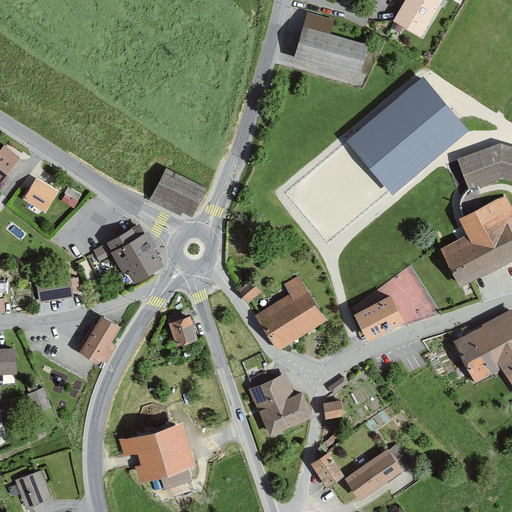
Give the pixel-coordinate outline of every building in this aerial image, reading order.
[(441,0),(403,0),(393,20),(422,36),(441,0)] [(368,42),(298,22),(289,55),(359,75),(368,42)] [(469,131),(424,78),(348,142),(393,195),(469,131)] [(511,143),(496,138),(454,154),(468,189),(499,176),(511,180),(511,143)] [(0,145),(0,184),(0,185),(16,163),(19,157),(2,144),(0,145)] [(205,186),(162,165),(146,199),(179,216),(180,212),(191,216),(205,186)] [(44,216),(57,192),(33,176),(21,200),(44,216)] [(62,198),(75,206),(83,193),(70,185),(62,198)] [(511,208),(505,195),(458,218),(468,237),(442,250),(461,287),(511,262),(511,208)] [(162,264),(142,227),(138,230),(134,222),(104,239),(105,245),(93,252),(97,262),(110,256),(115,270),(120,267),(130,279),(162,264)] [(325,318),(295,275),(282,283),(287,294),(251,313),(277,348),(325,318)] [(67,276),(34,283),(37,302),(70,296),(67,276)] [(260,290),(248,278),(234,288),(247,302),(260,290)] [(354,315),(367,341),(404,323),(391,296),(354,315)] [(511,382),(511,309),(453,342),(475,381),(503,366),(511,382)] [(118,323),(95,311),(74,344),(95,359),(118,323)] [(186,311),(163,319),(171,344),(194,337),(186,311)] [(12,343),(0,344),(0,371),(13,370),(12,343)] [(292,389),(282,370),(245,385),(267,433),(311,411),(298,387),(292,389)] [(37,409),(52,403),(44,385),(29,392),(37,409)] [(339,396),(319,399),(322,416),(342,413),(339,396)] [(185,422),(119,439),(124,458),(139,454),(142,467),(137,468),(141,483),(197,469),(185,422)] [(411,458),(396,441),(341,473),(357,496),(400,468),(398,466),(411,458)] [(325,447),(308,458),(323,484),(341,473),(325,447)] [(37,465),(12,476),(24,504),(49,494),(37,465)]
